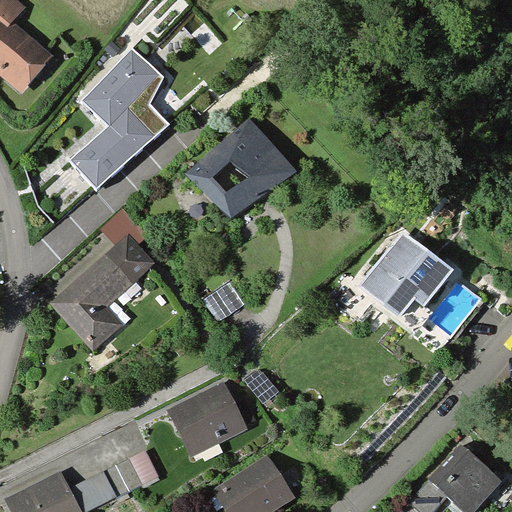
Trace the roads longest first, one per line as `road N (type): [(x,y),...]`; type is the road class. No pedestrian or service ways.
road 1 (residential): [(511,334),(405,457),(340,511)]
road 2 (residential): [(0,184),(20,285),(0,377)]
